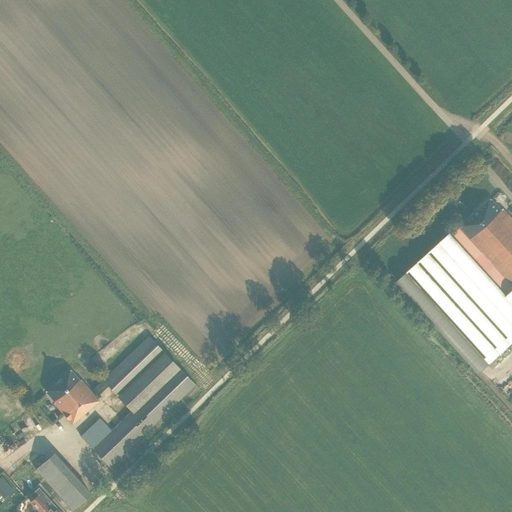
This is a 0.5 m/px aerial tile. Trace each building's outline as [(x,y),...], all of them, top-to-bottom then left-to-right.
[(459,228),(398,282),(479,371),(511,341),(511,219),(503,209),(502,210),(491,198),(459,228)] [(103,379),(117,394),(162,351),(148,336),(103,379)] [(117,394),(131,410),(177,367),(162,351),(117,394)] [(110,467),(195,385),(177,367),(131,410),(108,433),(96,420),(81,435),(110,467)] [(72,424),(99,401),(81,380),(80,381),(70,370),(46,391),(55,402),(54,403),(72,424)] [(15,435),(21,442),(31,433),(26,426),(15,435)] [(72,510),(91,493),(54,453),(36,469),(72,510)] [(2,474),(0,475),(0,493),(5,500),(16,491),(2,474)] [(39,511),(51,501),(39,487),(30,495),(33,498),(30,501),(39,511)] [(23,502),(19,496),(10,501),(14,507),(23,502)] [(60,511),(51,501),(39,511),(60,511)]
